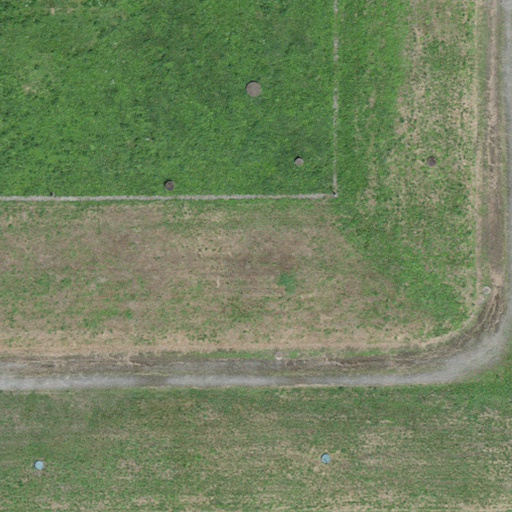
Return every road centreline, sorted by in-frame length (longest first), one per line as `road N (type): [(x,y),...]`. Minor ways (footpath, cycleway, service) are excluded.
road 1 (track): [(437,370),(0,376)]
road 2 (track): [(504,0),(506,292),(493,328),(470,356)]
